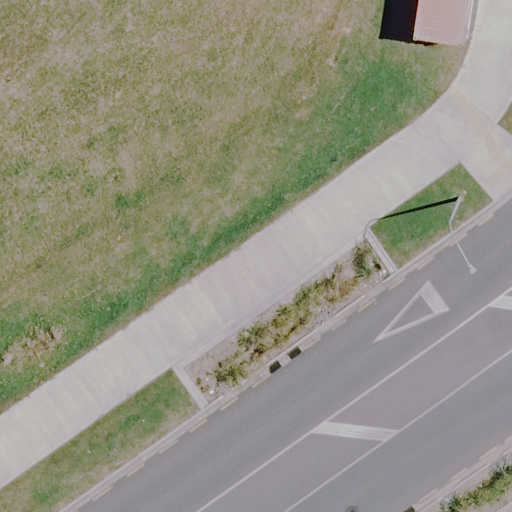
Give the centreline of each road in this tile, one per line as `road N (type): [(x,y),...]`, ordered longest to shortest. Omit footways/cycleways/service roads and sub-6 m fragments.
road 1 (unclassified): [(457,356),(239,511)]
road 2 (unclassified): [(457,356),(511,237)]
